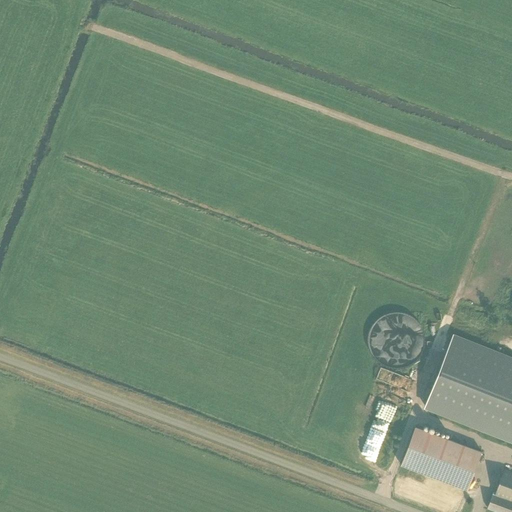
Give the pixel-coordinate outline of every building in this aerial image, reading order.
[(368,342),(370,350),(373,356),(378,362),(384,366),(391,369),(398,370),(406,368),(412,365),(418,361),(423,354),(425,347),(426,340),(425,332),(421,325),(417,320),(410,315),(403,313),(396,312),(388,314),(381,317),(376,322),(372,328),(369,335),(368,342)] [(511,357),(453,334),(424,409),(511,443),(511,357)] [(384,380),(384,367),(376,367),(376,380),(384,380)] [(401,465),(405,467),(468,490),(483,450),(416,425),(401,465)] [(511,511),(511,472),(505,469),(495,494),(493,494),(488,508),(498,511),(511,511)]
